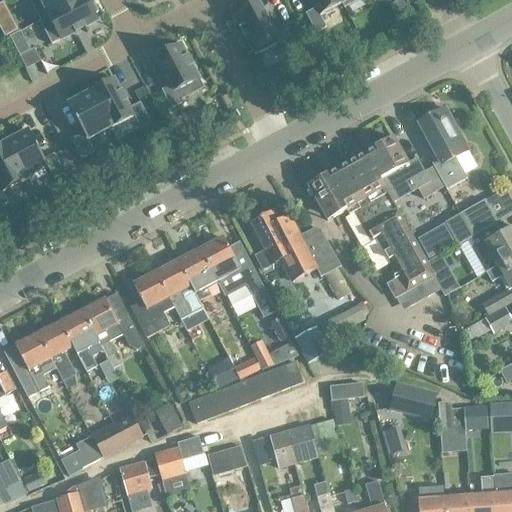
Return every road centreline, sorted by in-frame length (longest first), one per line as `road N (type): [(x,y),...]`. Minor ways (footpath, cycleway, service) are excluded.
road 1 (unclassified): [(0,295),(278,149)]
road 2 (unclassified): [(278,149),(464,47)]
road 3 (residential): [(278,149),(203,7)]
road 4 (residential): [(135,43),(0,115)]
